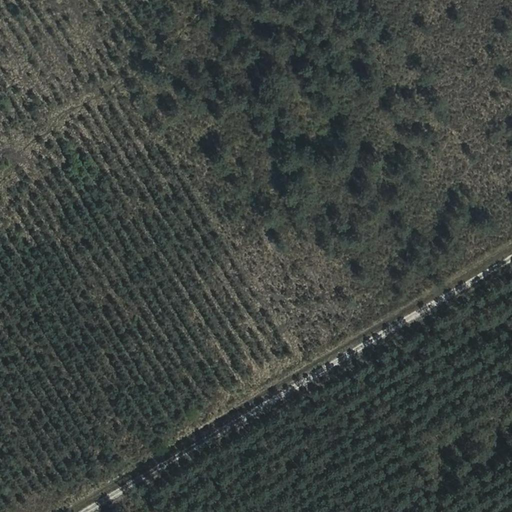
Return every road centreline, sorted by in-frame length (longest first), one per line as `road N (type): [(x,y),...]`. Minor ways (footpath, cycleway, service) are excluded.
road 1 (track): [(511,241),(107,483)]
road 2 (track): [(133,511),(0,389)]
